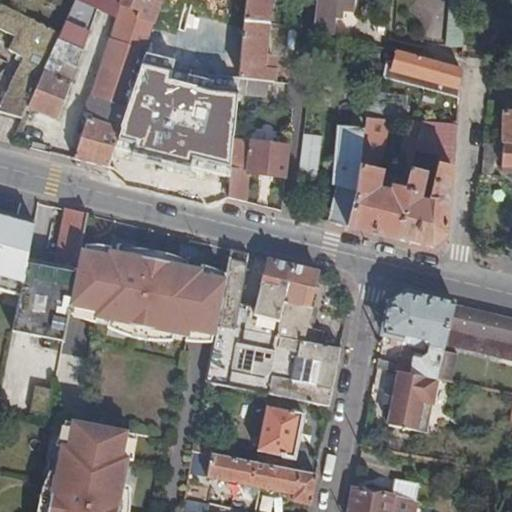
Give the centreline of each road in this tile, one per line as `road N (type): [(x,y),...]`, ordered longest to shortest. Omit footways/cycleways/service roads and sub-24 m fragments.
road 1 (secondary): [(0,165),(380,262)]
road 2 (residential): [(380,262),(331,511)]
road 3 (unknown): [(287,239),(308,0)]
road 4 (residential): [(471,78),(456,281)]
